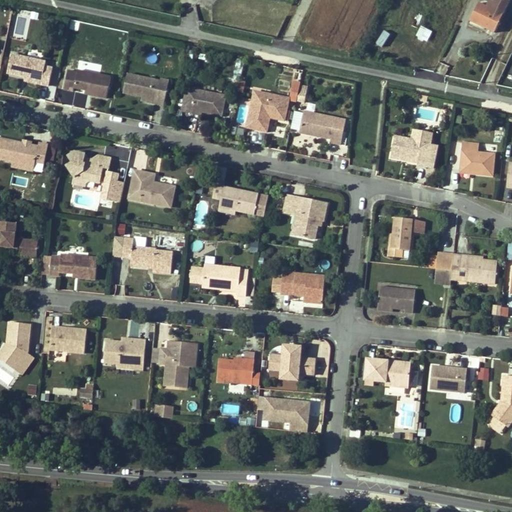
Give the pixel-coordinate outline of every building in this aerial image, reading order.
[(492,0),(490,0),(487,7),(478,3),(470,21),(494,33),(509,0),(495,0),(495,1),(492,0)] [(410,24),(418,28),(423,17),(415,13),(410,24)] [(383,47),(391,34),(384,30),(376,43),(383,47)] [(425,30),(421,38),(427,41),(431,33),(425,30)] [(25,60),(24,62),(15,60),(11,78),(20,80),(21,77),(32,79),(38,80),(38,85),(53,88),(57,67),(25,60)] [(82,72),(82,74),(71,72),(68,91),(78,93),(79,89),(89,91),(97,93),(96,96),(111,99),(115,78),(82,72)] [(165,83),(132,77),(128,95),(145,98),(162,101),(161,106),(169,107),(173,89),(165,87),(165,83)] [(166,79),(165,83),(165,87),(173,89),(175,80),(166,79)] [(314,90),(306,88),(304,98),(312,99),(314,90)] [(261,91),(260,97),(272,100),(273,94),(261,91)] [(273,94),(272,100),(260,97),(253,129),(274,133),(277,119),(275,119),(275,115),(282,117),(282,120),(291,122),(296,99),(273,94)] [(206,124),(207,120),(217,122),(226,124),(230,104),(201,98),(196,122),(206,124)] [(347,121),(308,112),(304,134),(316,137),(316,134),(321,135),(321,138),(335,141),(334,144),(346,147),(349,130),(346,129),(347,121)] [(416,137),(437,142),(439,134),(417,130),(416,137)] [(415,140),(399,137),(395,159),(410,162),(410,158),(423,161),(422,164),(422,167),(439,170),(443,147),(436,146),(437,142),(416,137),(415,140)] [(36,147),(28,145),(0,139),(0,160),(17,163),(40,168),(41,164),(49,166),(52,147),(43,145),(43,148),(36,147)] [(463,177),(478,178),(478,181),(495,183),(497,161),(480,159),(481,151),(465,150),(463,177)] [(71,168),(78,178),(77,186),(91,188),(92,182),(99,183),(100,177),(106,178),(107,170),(114,171),(116,159),(102,157),(96,161),(96,167),(88,166),(89,160),(90,155),(79,153),(73,158),(77,164),(71,168)] [(16,169),(39,173),(40,168),(17,163),(16,169)] [(157,185),(159,177),(139,172),(133,201),(175,211),(179,190),(157,185)] [(221,182),(218,199),(227,201),(225,209),(244,213),(261,216),(265,195),(246,191),(245,194),(240,193),(241,190),(230,188),(231,184),(221,182)] [(290,214),(303,217),(307,218),(303,237),(320,241),(323,227),(324,221),(328,221),(330,222),(334,205),(294,197),(290,214)] [(4,245),(0,244),(0,257),(11,259),(14,257),(15,248),(26,250),(25,256),(41,258),(43,242),(19,239),(21,224),(12,223),(13,217),(5,216),(4,222),(3,222),(2,233),(5,233),(4,245)] [(416,219),(401,218),(399,235),(397,249),(407,250),(413,251),(416,219)] [(406,258),(407,250),(397,249),(399,235),(395,234),(392,256),(406,258)] [(139,247),(139,241),(131,240),(129,258),(145,260),(145,263),(150,269),(153,269),(154,267),(159,268),(159,271),(158,273),(176,275),(178,254),(162,252),(162,250),(139,247)] [(485,261),(473,260),(473,257),(457,255),(456,271),(470,272),(469,281),(498,284),(500,262),(485,261)] [(66,256),(66,258),(56,257),(54,276),(64,277),(64,273),(78,274),(83,275),(82,279),(100,281),(103,259),(66,256)] [(247,277),(248,269),(212,265),(210,284),(228,286),(227,291),(245,293),(244,296),(252,297),(254,278),(247,277)] [(456,271),(442,269),(441,277),(455,278),(456,271)] [(288,274),(288,280),(287,295),(299,296),(308,297),(308,303),(328,306),(330,277),(298,274),(288,274)] [(277,294),(287,295),(288,280),(278,279),(277,294)] [(421,292),(421,288),(386,284),(386,289),(421,292)] [(419,315),(421,292),(386,289),(384,309),(399,311),(411,312),(411,315),(419,315)] [(498,304),(497,313),(504,314),(506,305),(498,304)] [(7,357),(17,365),(15,368),(23,374),(35,357),(28,352),(29,349),(32,325),(13,323),(11,345),(14,348),(7,357)] [(66,330),(57,329),(55,352),(89,355),(92,332),(79,331),(79,334),(65,333),(66,330)] [(154,336),(155,347),(166,347),(166,336),(154,336)] [(128,344),(112,342),(110,363),(122,365),(141,366),(141,371),(149,372),(152,341),(143,340),(143,345),(128,344)] [(176,362),(173,362),(170,387),(193,390),(195,369),(198,369),(200,353),(196,352),(196,345),(175,342),(174,351),(178,351),(176,362)] [(7,357),(14,348),(11,345),(2,359),(15,368),(17,365),(7,357)] [(204,346),(196,345),(196,352),(200,353),(198,369),(202,370),(204,346)] [(290,373),(290,377),(306,379),(307,375),(323,376),(324,361),(308,359),(309,352),(293,351),(292,357),(292,360),(278,358),(277,369),(290,370),(290,373)] [(242,362),(227,361),(225,383),(260,386),(261,374),(262,361),(247,360),(247,363),(242,362)] [(413,368),(391,365),(391,362),(370,360),(368,381),(389,383),(389,386),(411,389),(413,368)] [(448,367),(435,366),(433,389),(468,392),(470,369),(461,369),(461,371),(448,370),(448,367)] [(0,380),(7,386),(14,378),(0,367),(0,380)] [(479,372),(478,381),(489,382),(490,373),(479,372)] [(511,373),(505,373),(504,401),(507,401),(507,404),(498,416),(511,426),(511,424),(511,373)] [(267,387),(268,375),(261,374),(260,386),(267,387)] [(36,395),(37,385),(28,385),(27,394),(36,395)] [(99,390),(91,389),(90,399),(98,400),(99,390)] [(133,410),(140,409),(139,399),(132,400),(133,410)] [(507,404),(507,401),(504,401),(494,414),(498,416),(507,404)] [(154,405),(153,418),(173,419),(174,406),(154,405)] [(265,410),(264,420),(272,421),(272,411),(265,410)]
